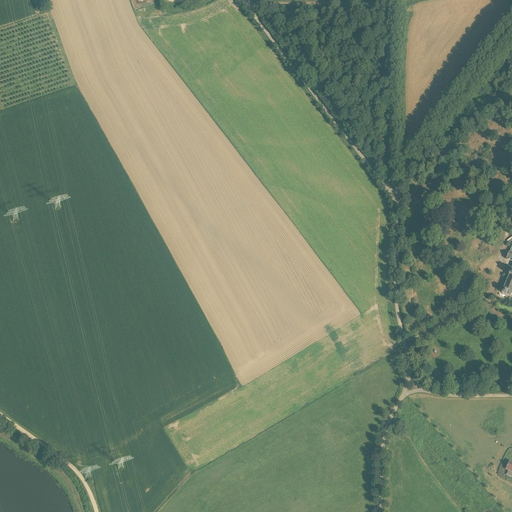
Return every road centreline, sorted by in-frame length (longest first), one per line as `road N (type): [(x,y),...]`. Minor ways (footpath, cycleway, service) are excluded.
road 1 (unclassified): [(396,194),(386,193),(241,0)]
road 2 (unclassified): [(396,194),(424,141),(511,27)]
road 3 (unclassified): [(396,194),(388,0)]
road 4 (unclassified): [(408,374),(397,301),(396,194)]
road 5 (track): [(388,0),(246,6)]
road 6 (track): [(0,414),(67,461),(95,511)]
road 7 (unclassified): [(383,511),(388,421),(403,395)]
